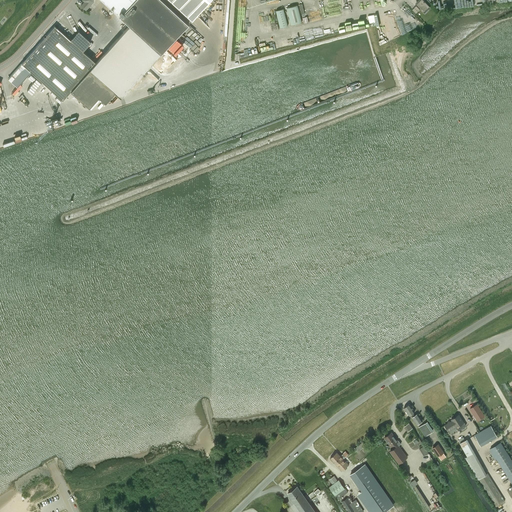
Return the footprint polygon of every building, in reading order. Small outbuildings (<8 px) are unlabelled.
[(128,26),(95,63),(70,91),(74,94),(90,108),(122,99),(118,95),(128,90),(148,68),(160,55),(188,25),(161,0),(101,0),(102,0),(128,26)] [(82,0),(84,1),(81,6),(85,10),(91,3),(91,2),(92,0),(82,0)] [(170,0),(191,19),(208,0),(170,0)] [(417,0),(415,3),(425,12),(431,7),(423,0),(417,0)] [(287,8),(291,25),(302,22),(298,5),(287,8)] [(276,11),(280,27),(288,26),(284,9),(276,11)] [(21,63),(21,64),(30,71),(62,100),(67,95),(70,91),(95,63),(82,51),(90,42),(78,31),(70,40),(54,26),(21,63)] [(21,64),(7,78),(16,87),(30,71),(21,64)] [(409,415),(415,411),(410,403),(404,407),(409,415)] [(477,404),(470,408),(476,417),(482,413),(477,404)] [(411,414),(417,424),(423,421),(418,413),(415,415),(413,413),(411,414)] [(445,425),(449,431),(450,433),(457,428),(458,430),(466,425),(459,414),(452,418),(453,420),(445,425)] [(426,422),(419,427),(425,436),(432,431),(426,422)] [(399,446),(401,444),(399,440),(398,441),(392,432),(385,437),(391,446),(393,445),(395,448),(390,451),(399,463),(407,457),(399,446)] [(480,432),(474,435),(480,445),(485,442),(480,432)] [(466,458),(479,478),(487,473),(467,439),(460,443),(468,457),(466,458)] [(367,444),(364,440),(355,448),(358,452),(367,444)] [(432,448),(438,456),(438,457),(438,456),(444,453),(444,452),(439,445),(438,443),(434,446),(432,448)] [(330,458),(336,464),(342,471),(349,465),(344,459),(346,457),(345,456),(348,454),(346,452),(341,456),(337,452),(330,458)] [(369,467),(357,475),(369,494),(366,496),(376,511),(392,511),(395,510),(369,467)] [(488,473),(479,478),(492,500),(501,494),(488,473)] [(335,494),(336,494),(345,488),(339,480),(338,480),(335,476),(329,479),(333,484),(330,486),(335,494)] [(301,511),(315,511),(298,486),(288,493),(301,511)] [(336,495),(338,499),(348,492),(345,488),(336,495)] [(356,499),(352,502),(349,497),(341,502),(347,511),(362,511),(364,511),(356,499)]
